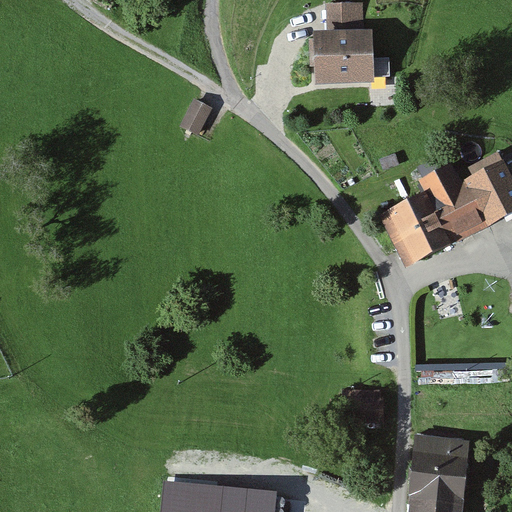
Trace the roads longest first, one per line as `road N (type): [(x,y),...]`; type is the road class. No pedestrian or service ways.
road 1 (track): [(401,511),(404,348),(393,286),(326,187),(238,102)]
road 2 (track): [(238,102),(71,0)]
road 3 (track): [(511,257),(393,286)]
